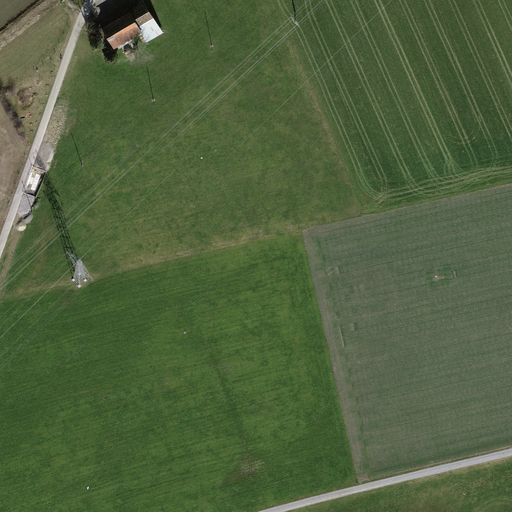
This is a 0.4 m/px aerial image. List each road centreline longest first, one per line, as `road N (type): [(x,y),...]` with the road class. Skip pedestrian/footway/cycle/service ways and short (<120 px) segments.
road 1 (track): [(0,248),(82,16)]
road 2 (track): [(280,511),(511,450)]
